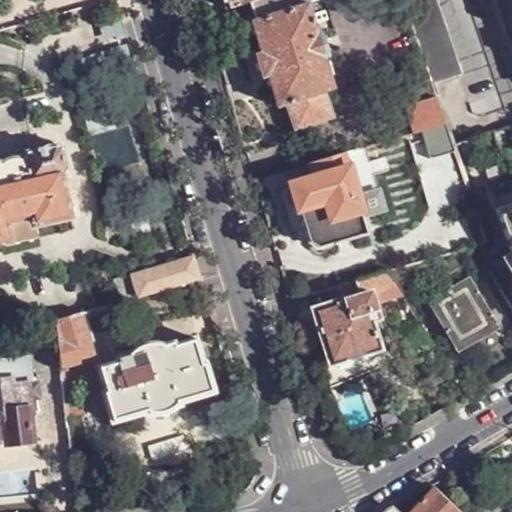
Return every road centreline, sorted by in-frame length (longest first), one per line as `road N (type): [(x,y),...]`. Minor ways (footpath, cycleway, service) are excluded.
road 1 (residential): [(153,0),(311,509)]
road 2 (tertiary): [(311,509),(511,403)]
